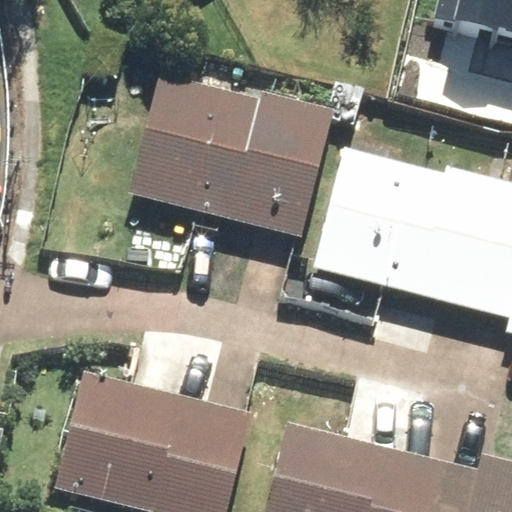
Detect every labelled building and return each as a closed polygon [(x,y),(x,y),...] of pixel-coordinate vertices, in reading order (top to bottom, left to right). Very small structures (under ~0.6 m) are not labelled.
[(511,0),(449,0),(441,34),(511,51),(511,0)] [(163,78),(131,198),(303,243),(336,116),(265,97),(263,104),(163,78)] [(316,272),(511,322),(511,324),(509,336),(511,336),(511,188),(448,172),(446,179),(347,153),(316,272)] [(230,511),(253,418),(86,377),(57,494),(128,511),(230,511)] [(511,511),(511,467),(484,460),(481,474),(291,428),(269,511),(511,511)]
